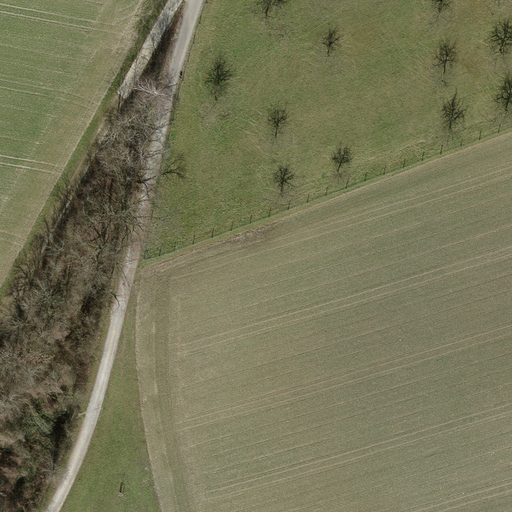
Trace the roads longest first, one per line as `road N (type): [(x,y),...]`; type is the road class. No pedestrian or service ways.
road 1 (track): [(49,511),(105,380),(189,0)]
road 2 (track): [(0,328),(159,29),(188,0)]
